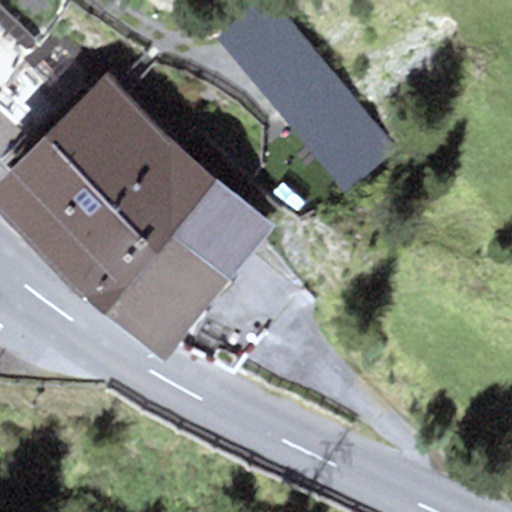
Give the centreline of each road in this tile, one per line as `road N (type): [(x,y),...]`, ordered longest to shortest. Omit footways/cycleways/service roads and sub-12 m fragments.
road 1 (secondary): [(450,511),(177,388),(0,269)]
road 2 (track): [(401,489),(416,437),(283,305)]
